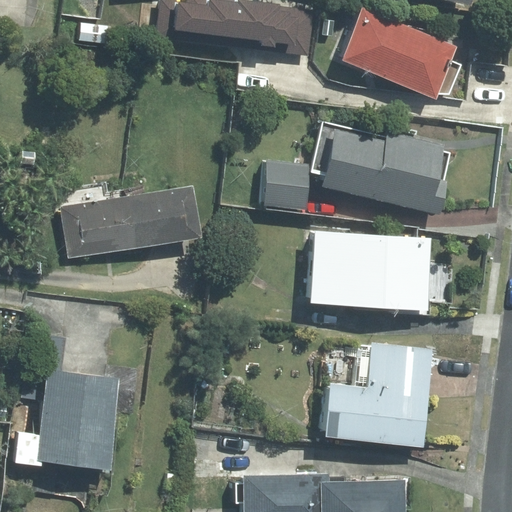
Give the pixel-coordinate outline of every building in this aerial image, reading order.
[(155,0),(151,36),(191,40),(192,35),(293,46),(292,59),(309,60),(315,6),(263,0),(155,0)] [(456,42),(359,3),(337,57),(434,96),(456,42)] [(107,21),(79,19),(78,41),(106,43),(107,21)] [(385,136),(334,123),(320,180),(438,210),(446,178),(434,175),(443,141),(387,127),(385,136)] [(309,157),(263,153),(259,206),(305,209),(309,157)] [(191,181),(57,202),(65,253),(199,232),(191,181)] [(429,232),(311,225),(306,299),(424,307),(424,299),(427,262),(429,232)] [(63,334),(25,332),(21,396),(40,397),(37,427),(14,426),(12,460),(37,462),(38,457),(107,462),(112,412),(133,413),(136,367),(104,364),(104,368),(60,365),(63,334)] [(431,345),(368,339),(365,381),(325,377),(321,431),(423,439),(431,345)] [(324,466),(238,465),(237,511),(404,511),(405,476),(324,475),(324,466)]
